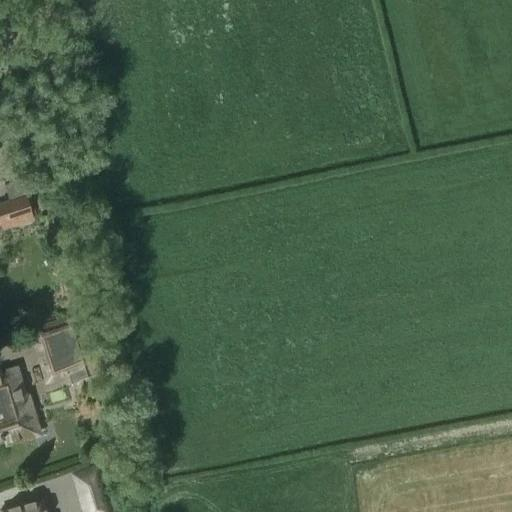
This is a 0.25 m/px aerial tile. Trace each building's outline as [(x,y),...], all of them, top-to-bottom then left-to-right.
[(0,228),(28,219),(27,215),(35,212),(29,195),(31,194),(25,178),(4,184),(7,197),(0,199),(0,228)] [(87,379),(69,318),(31,330),(46,381),(68,374),(71,384),(87,379)] [(25,403),(15,369),(0,373),(0,435),(23,428),(17,409),(16,405),(25,403)] [(109,511),(104,490),(80,497),(83,511),(109,511)] [(43,511),(40,499),(2,510),(2,511),(1,511),(43,511)]
